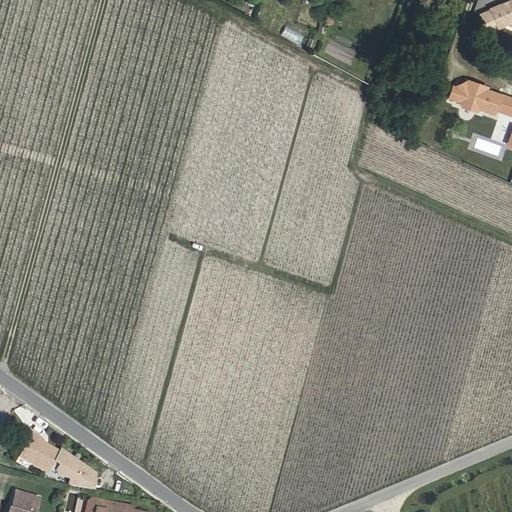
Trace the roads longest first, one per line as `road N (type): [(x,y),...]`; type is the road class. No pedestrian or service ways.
road 1 (residential): [(12,386),(194,511)]
road 2 (residential): [(337,511),(511,439)]
